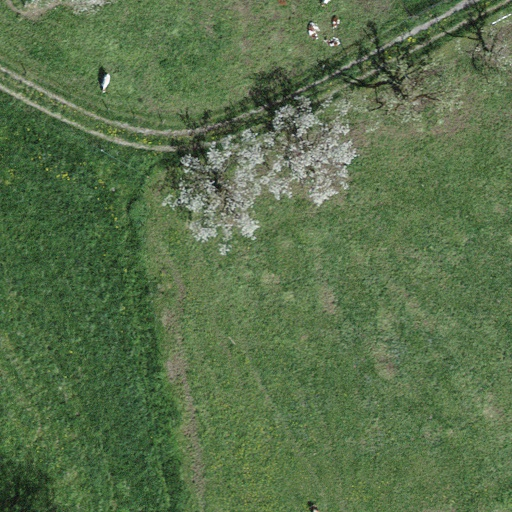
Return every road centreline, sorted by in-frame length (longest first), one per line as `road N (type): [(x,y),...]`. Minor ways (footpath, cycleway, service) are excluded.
road 1 (track): [(505,0),(237,146),(171,159),(66,124),(0,89)]
road 2 (track): [(171,159),(129,195),(167,511)]
